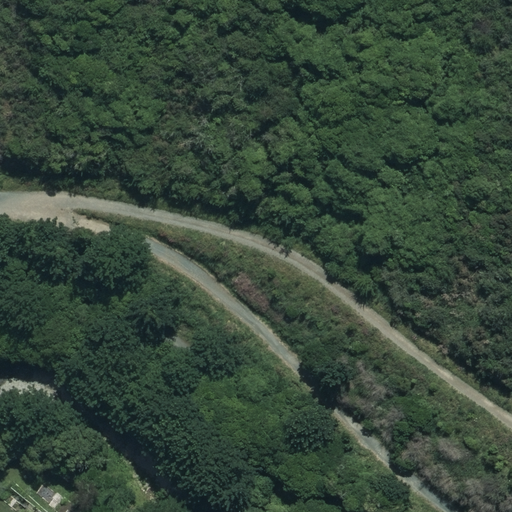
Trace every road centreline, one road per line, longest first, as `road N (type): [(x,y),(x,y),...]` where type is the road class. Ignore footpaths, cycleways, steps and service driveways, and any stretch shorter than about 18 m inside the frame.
road 1 (track): [(0,210),(59,202),(138,212),(295,258),(511,422)]
road 2 (track): [(15,206),(128,235),(185,265),(454,511)]
